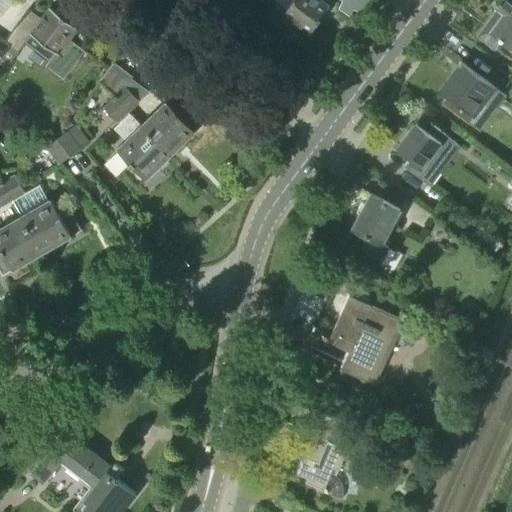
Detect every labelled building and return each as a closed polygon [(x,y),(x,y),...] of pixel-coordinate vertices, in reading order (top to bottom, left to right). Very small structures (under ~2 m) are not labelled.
[(274,0),(273,1),(287,11),(274,30),(291,42),(301,28),(310,35),(330,7),(320,0),(274,0)] [(339,0),(337,4),(355,16),(365,0),(339,0)] [(511,8),(506,4),(500,12),(496,9),(476,36),(495,50),(501,41),(511,49),(511,8)] [(85,51),(69,40),(78,28),(51,8),(26,42),(50,61),(45,67),(64,80),(85,51)] [(0,75),(0,76),(18,53),(0,39),(0,75)] [(480,131),(497,109),(506,96),(460,62),(440,91),(448,96),(443,103),(480,131)] [(113,64),(100,82),(114,97),(129,112),(140,101),(126,86),(132,79),(113,64)] [(113,126),(126,141),(117,149),(131,164),(123,171),(138,188),(171,155),(142,125),(129,112),(114,97),(103,108),(117,123),(113,126)] [(166,102),(142,125),(171,155),(203,125),(187,109),(180,116),(166,102)] [(405,166),(431,185),(461,146),(430,123),(424,130),(416,124),(397,149),(410,159),(405,166)] [(70,157),(89,143),(76,125),(57,140),(70,157)] [(46,148),(59,165),(70,157),(57,140),(46,148)] [(12,202),(21,217),(32,236),(42,253),(81,230),(71,211),(61,216),(51,199),(49,200),(39,185),(25,193),(15,175),(1,183),(12,202)] [(0,208),(12,202),(1,183),(0,183),(0,208)] [(381,243),(399,208),(373,194),(353,231),(365,238),(360,249),(381,267),(391,248),(381,243)] [(42,253),(32,236),(21,217),(0,228),(0,248),(2,251),(0,252),(0,271),(3,276),(42,253)] [(328,342),(349,351),(351,352),(345,365),(378,380),(405,320),(371,305),(371,306),(349,295),(328,342)] [(480,321),(472,311),(464,318),(471,328),(480,321)] [(358,398),(361,390),(351,385),(348,394),(358,398)] [(301,457),(294,474),(307,479),(305,483),(342,499),(343,494),(343,489),(342,484),(339,480),(336,476),(348,448),(340,445),(345,432),(333,428),(337,418),(313,408),(303,434),(306,435),(298,456),(301,457)] [(120,511),(136,492),(118,478),(124,470),(116,463),(112,468),(65,431),(64,430),(29,475),(43,486),(61,464),(92,489),(74,511),(120,511)]
